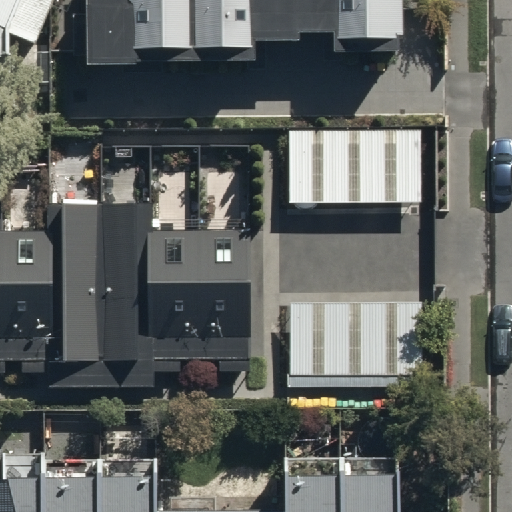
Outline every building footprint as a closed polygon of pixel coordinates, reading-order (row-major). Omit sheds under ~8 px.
[(0,0),(0,57),(13,57),(13,32),(37,43),(53,0),(0,0)] [(84,0),(85,58),(183,58),(182,0),(84,0)] [(297,23),(297,0),(182,0),(183,58),(252,58),(252,40),(297,40),(297,23)] [(297,0),(297,23),(334,23),(334,50),(395,50),(395,0),(297,0)] [(420,128),(287,129),(288,207),(421,205),(420,128)] [(0,373),(5,373),(5,362),(20,362),(20,373),(48,373),(48,386),(154,386),(154,372),(180,372),(180,359),(218,359),(219,371),(248,370),(248,360),(251,360),(250,229),(151,230),(151,203),(97,203),(97,188),(63,188),(63,204),(45,204),(45,231),(0,231),(0,373)] [(423,302),(288,302),(288,372),(285,372),(285,386),(431,386),(431,374),(423,374),(423,302)] [(0,511),(396,511),(396,456),(277,458),(278,497),(170,498),(170,507),(158,508),(157,460),(100,461),(100,456),(44,457),(44,452),(2,453),(2,476),(0,476),(0,511)]
